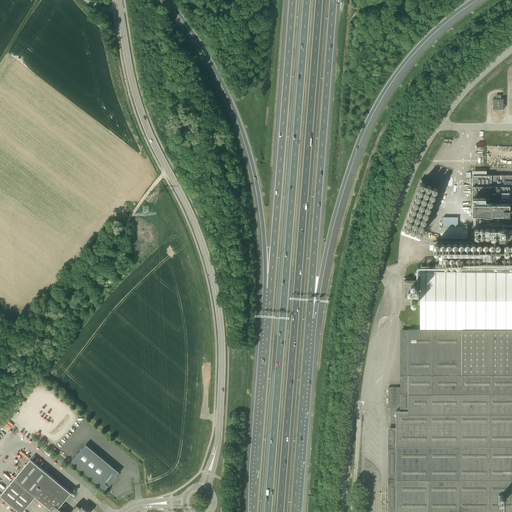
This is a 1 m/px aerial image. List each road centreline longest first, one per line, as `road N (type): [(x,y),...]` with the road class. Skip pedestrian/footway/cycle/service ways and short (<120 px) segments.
road 1 (motorway): [(306,0),(267,511)]
road 2 (motorway): [(280,511),(318,0)]
road 3 (secondary): [(213,462),(218,305),(191,215),(142,116),(119,9)]
road 4 (motorway): [(308,318),(373,109),(425,38),(472,0)]
road 5 (motorway): [(308,318),(333,0)]
road 6 (motorway): [(167,0),(211,63),(241,129),(270,289)]
road 7 (motorway): [(292,0),(270,289)]
road 8 (track): [(0,361),(162,174)]
road 9 (motorway): [(270,289),(253,511)]
road 10 (motorway): [(294,511),(308,318)]
